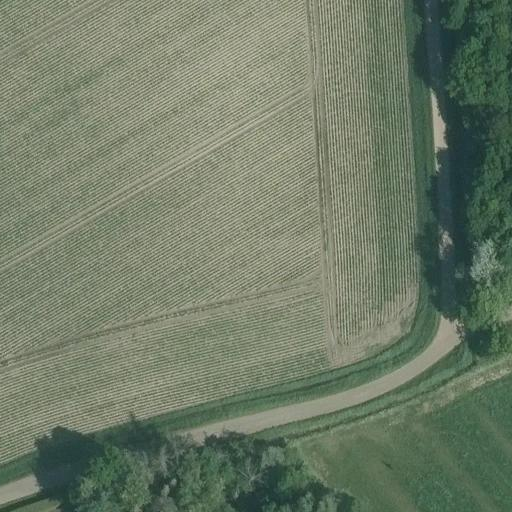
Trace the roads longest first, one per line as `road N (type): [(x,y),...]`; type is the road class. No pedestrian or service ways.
road 1 (track): [(0,494),(343,402),(448,345)]
road 2 (track): [(448,345),(428,0)]
